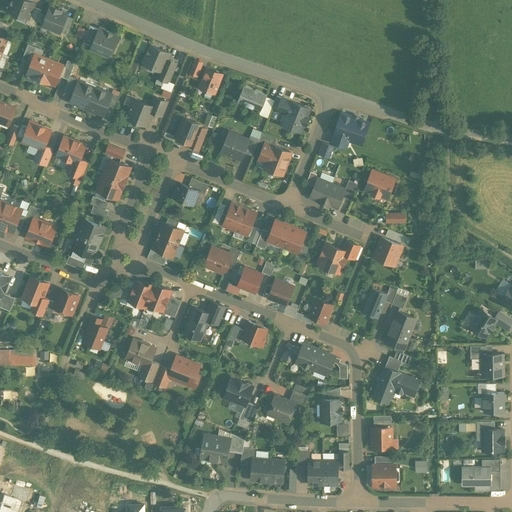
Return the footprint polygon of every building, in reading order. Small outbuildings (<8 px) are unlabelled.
[(11,0),(11,2),(13,3),(10,11),(27,18),(28,18),(33,6),(34,2),(28,0),(11,0)] [(41,9),(33,6),(28,18),(27,18),(25,23),(34,26),(41,9)] [(55,8),(50,6),(43,23),(50,25),(49,27),(59,31),(59,30),(61,26),(66,13),(61,11),(61,10),(56,7),(55,8)] [(9,30),(0,25),(0,35),(6,38),(9,30)] [(98,29),(89,25),(83,42),(91,45),(98,29)] [(105,32),(98,29),(91,45),(90,48),(101,52),(102,50),(108,52),(112,45),(114,46),(118,36),(111,33),(111,32),(106,30),(105,32)] [(35,46),(27,43),(22,57),(29,60),(32,53),(35,46)] [(169,52),(150,44),(143,62),(161,70),(166,58),(169,52)] [(48,59),(32,53),(29,60),(31,61),(27,73),(32,75),(32,76),(40,79),(48,59)] [(198,78),(204,61),(195,57),(188,75),(198,78)] [(175,62),(166,58),(161,70),(157,77),(167,81),(175,62)] [(65,66),(48,59),(40,79),(48,83),(49,81),(55,84),(59,72),(62,73),(65,66)] [(74,62),(67,59),(65,66),(62,73),(69,76),(69,75),(74,62)] [(220,73),(207,68),(200,86),(213,91),(220,73)] [(79,79),(69,75),(69,76),(63,92),(72,95),(78,80),(79,80),(79,79)] [(79,80),(78,80),(72,95),(70,101),(86,107),(95,87),(79,80)] [(266,94),(243,85),(237,100),(260,109),(261,106),(265,96),(266,94)] [(111,93),(95,87),(86,107),(103,114),(105,109),(111,93)] [(111,93),(105,109),(112,111),(118,95),(111,92),(111,93)] [(291,101),(276,95),(274,99),(271,107),(286,112),(291,101)] [(166,101),(154,96),(151,104),(154,106),(152,111),(161,115),(166,101)] [(274,99),(265,96),(261,106),(270,109),(271,107),(274,99)] [(151,104),(133,98),(126,117),(146,125),(152,111),(154,106),(151,104)] [(15,107),(0,100),(0,121),(8,124),(15,107)] [(309,107),(291,100),(291,101),(286,112),(282,124),(300,131),(303,123),(304,123),(307,116),(306,115),(309,107)] [(270,109),(261,106),(260,109),(258,115),(259,112),(268,116),(270,109)] [(368,122),(341,113),(335,131),(348,136),(350,136),(352,140),(356,141),(362,139),(368,122)] [(201,124),(183,117),(175,136),(193,144),(195,138),(200,126),(201,124)] [(50,130),(30,121),(22,140),(31,144),(32,142),(40,145),(43,147),(44,145),(50,130)] [(20,127),(12,124),(5,140),(13,144),(20,127)] [(206,129),(200,126),(195,138),(201,141),(206,129)] [(229,131),(221,150),(240,158),(243,151),(248,139),(229,131)] [(276,137),(262,131),(258,141),(264,143),(265,141),(273,145),(276,137)] [(348,136),(335,131),(332,141),(345,146),(348,136)] [(258,138),(249,135),(248,139),(243,151),(252,155),(258,138)] [(85,144),(64,136),(57,153),(57,154),(58,155),(64,158),(66,157),(72,160),(78,162),(79,158),(85,144)] [(273,145),(265,141),(264,143),(262,148),(261,149),(260,150),(261,152),(258,159),(265,161),(263,166),(282,174),(291,152),(273,145)] [(124,150),(109,143),(106,151),(121,157),(124,150)] [(44,145),(43,147),(40,145),(34,159),(46,164),(52,149),(44,145)] [(331,152),(320,148),(318,154),(329,158),(331,152)] [(88,162),(79,158),(78,162),(72,160),(67,172),(75,175),(82,177),(88,162)] [(130,166),(109,158),(106,166),(105,165),(101,173),(124,182),(127,175),(126,175),(130,167),(130,166)] [(393,178),(373,170),(373,169),(372,169),(371,170),(365,187),(364,187),(364,188),(365,189),(365,188),(371,191),(371,192),(371,193),(378,195),(379,196),(379,194),(385,197),(386,197),(387,196),(394,179),(394,178),(393,178)] [(124,182),(101,173),(98,181),(100,182),(97,190),(118,198),(118,197),(117,197),(121,189),(124,183),(124,182)] [(82,177),(75,175),(72,182),(79,185),(82,177)] [(208,183),(191,177),(188,185),(198,190),(204,193),(208,183)] [(331,183),(317,177),(310,196),(316,199),(323,202),(331,183)] [(357,183),(348,179),(344,188),(341,196),(350,199),(357,183)] [(188,185),(179,182),(177,189),(175,188),(172,196),(183,200),(184,203),(187,202),(192,204),(198,190),(188,185)] [(344,188),(331,183),(323,202),(330,205),(331,204),(337,207),(341,196),(344,188)] [(108,201),(92,195),(89,202),(93,204),(105,209),(108,201)] [(0,200),(0,226),(0,227),(10,204),(0,200)] [(243,207),(231,202),(222,224),(235,229),(243,207)] [(22,209),(10,204),(0,227),(12,231),(13,231),(19,214),(22,209)] [(105,209),(93,204),(90,211),(105,217),(108,210),(105,209)] [(256,212),(243,207),(235,229),(247,234),(256,212)] [(404,213),(386,213),(386,221),(404,221),(404,213)] [(19,214),(13,231),(18,233),(25,216),(19,214)] [(52,224),(33,216),(25,237),(44,244),(46,241),(50,231),(52,224)] [(178,221),(168,217),(165,222),(176,226),(178,221)] [(105,226),(83,218),(77,233),(100,242),(102,238),(101,234),(105,226)] [(290,225),(275,219),(269,233),(267,239),(268,240),(282,245),(290,225)] [(165,222),(163,221),(158,234),(178,242),(183,229),(176,226),(165,222)] [(305,231),(290,225),(282,245),(296,251),(305,231)] [(261,230),(253,226),(248,240),(256,243),(261,230)] [(403,234),(387,228),(385,235),(400,241),(403,234)] [(269,233),(261,230),(256,243),(255,245),(264,248),(268,240),(267,239),(269,233)] [(59,234),(50,231),(46,241),(55,245),(59,234)] [(100,242),(77,233),(72,247),(93,256),(96,248),(99,245),(100,242)] [(178,242),(158,234),(153,247),(160,250),(163,251),(172,255),(178,242)] [(401,245),(381,236),(373,256),(394,264),(401,245)] [(359,245),(346,240),(342,249),(347,251),(346,255),(354,258),(359,245)] [(342,249),(325,242),(317,262),(335,270),(338,262),(342,264),(346,255),(347,251),(342,249)] [(151,246),(147,257),(159,262),(161,257),(158,256),(160,250),(153,247),(151,246)] [(228,252),(212,246),(204,264),(222,271),(226,261),(228,262),(231,254),(228,252)] [(240,250),(230,246),(228,252),(231,254),(228,262),(234,264),(240,250)] [(83,261),(69,255),(66,262),(80,268),(83,261)] [(491,267),(491,259),(476,259),(477,267),(491,267)] [(274,263),(266,260),(261,271),(270,275),(274,263)] [(262,274),(247,268),(244,274),(242,273),(237,284),(255,291),(262,274)] [(9,276),(0,271),(0,296),(1,297),(2,292),(3,290),(4,291),(8,282),(7,282),(9,276)] [(48,282),(31,275),(22,297),(34,301),(39,304),(42,296),(48,282)] [(292,285),(275,278),(272,285),(268,296),(285,303),(292,285)] [(125,279),(106,293),(110,299),(117,295),(130,286),(125,279)] [(143,283),(136,280),(133,287),(130,286),(117,295),(129,300),(129,298),(135,300),(135,302),(144,306),(154,282),(153,282),(153,284),(144,280),(143,283)] [(170,289),(154,282),(144,306),(145,306),(146,303),(155,307),(156,305),(162,307),(163,308),(168,295),(170,289)] [(272,285),(266,283),(262,293),(268,296),(272,285)] [(398,286),(390,283),(386,292),(387,292),(384,300),(391,303),(395,292),(398,286)] [(386,292),(371,286),(362,311),(377,317),(384,300),(387,292),(386,292)] [(56,302),(52,313),(66,319),(75,296),(61,291),(56,302)] [(15,297),(2,292),(1,297),(0,296),(0,306),(9,310),(15,297)] [(406,296),(395,292),(391,303),(402,307),(406,296)] [(180,299),(168,295),(163,308),(162,307),(161,309),(161,311),(173,316),(180,299)] [(39,304),(34,301),(31,310),(42,315),(49,299),(42,296),(39,304)] [(332,304),(315,297),(308,315),(325,322),(332,304)] [(56,302),(49,299),(42,315),(50,318),(52,313),(56,302)] [(224,306),(212,301),(207,312),(210,313),(207,319),(217,323),(224,306)] [(207,312),(194,306),(184,332),(199,338),(203,329),(204,330),(207,322),(206,322),(207,319),(210,313),(207,312)] [(481,307),(470,325),(488,336),(497,322),(508,329),(511,322),(511,315),(499,308),(495,315),(481,307)] [(415,318),(397,310),(393,319),(391,321),(389,325),(409,333),(415,318)] [(132,324),(146,328),(148,321),(134,316),(132,324)] [(267,328),(248,320),(244,330),(242,335),(256,341),(255,343),(262,346),(265,339),(262,339),(267,328)] [(107,327),(92,321),(84,341),(99,347),(107,327)] [(409,333),(389,325),(388,329),(388,332),(385,340),(403,348),(409,333)] [(244,330),(238,328),(234,339),(240,341),(242,335),(244,330)] [(155,347),(133,338),(126,357),(144,364),(147,365),(149,360),(155,347)] [(0,363),(36,362),(36,350),(32,350),(32,348),(23,348),(19,348),(11,345),(12,345),(0,340),(0,363)] [(288,341),(282,358),(289,361),(292,351),(295,345),(295,344),(288,341)] [(318,349),(303,343),(301,347),(298,354),(295,361),(310,367),(318,349)] [(301,347),(295,345),(292,351),(298,354),(301,347)] [(479,345),(470,345),(470,358),(479,358),(479,357),(482,357),(482,353),(479,353),(479,345)] [(318,349),(310,367),(327,374),(332,361),(334,356),(334,355),(318,349)] [(412,357),(396,350),(393,357),(401,360),(410,364),(412,357)] [(503,353),(482,353),(482,357),(479,357),(479,358),(479,369),(483,369),(483,374),(482,374),(482,375),(503,375),(503,374),(502,374),(502,354),(503,354),(503,353)] [(199,364),(176,355),(171,369),(168,376),(169,376),(194,386),(199,375),(195,373),(199,364)] [(393,357),(389,355),(384,366),(397,371),(401,360),(393,357)] [(347,364),(339,360),(340,358),(334,356),(332,361),(336,362),(339,366),(339,377),(347,377),(347,364)] [(83,362),(77,360),(75,365),(81,368),(83,362)] [(147,365),(144,364),(139,375),(153,381),(160,365),(160,364),(149,360),(147,365)] [(171,369),(160,365),(153,381),(165,386),(169,376),(168,376),(171,369)] [(397,371),(384,366),(373,396),(387,402),(393,387),(413,395),(419,380),(397,371)] [(252,386),(231,377),(223,396),(230,398),(230,400),(237,402),(238,401),(244,404),(245,404),(246,401),(252,386)] [(495,382),(485,382),(485,392),(495,392),(495,382)] [(339,387),(322,391),(322,398),(339,398),(339,387)] [(307,395),(293,389),(288,400),(295,403),(294,403),(305,407),(307,395)] [(485,392),(483,392),(483,398),(482,398),(482,405),(483,405),(483,411),(503,411),(503,391),(495,392),(485,392)] [(288,400),(274,395),(271,402),(268,403),(266,407),(268,410),(275,413),(274,415),(287,421),(294,403),(295,403),(288,400)] [(322,398),(320,398),(320,402),(318,402),(316,404),(317,415),(318,417),(321,417),(321,421),(340,420),(340,412),(341,412),(341,406),(340,406),(339,398),(322,398)] [(257,405),(246,401),(245,404),(244,404),(239,417),(250,422),(257,405)] [(494,420),(482,420),(482,428),(494,428),(494,420)] [(338,435),(350,435),(350,422),(338,422),(338,435)] [(383,427),(371,427),(372,447),(389,446),(389,438),(391,438),(391,426),(383,427)] [(482,428),(482,431),(482,450),(503,450),(502,442),(504,442),(504,435),(502,435),(502,428),(494,428),(482,428)] [(244,438),(230,432),(229,437),(230,437),(228,450),(241,452),(242,452),(243,445),(244,438)] [(229,437),(204,433),(201,451),(210,452),(209,458),(222,460),(227,456),(228,450),(230,437),(229,437)] [(249,446),(243,445),(242,452),(241,452),(240,463),(248,464),(249,446)] [(309,450),(297,449),(297,463),(308,464),(308,460),(309,460),(309,450)] [(348,451),(338,451),(338,460),(337,460),(337,467),(348,468),(348,451)] [(269,458),(253,457),(251,479),(267,480),(269,458)] [(283,459),(269,458),(267,480),(281,481),(283,459)] [(416,471),(429,471),(428,459),(415,460),(416,471)] [(309,460),(308,460),(308,464),(308,483),(321,483),(322,460),(309,460)] [(337,460),(322,460),(321,483),(337,483),(337,467),(337,460)] [(395,464),(372,464),(372,485),(395,485),(395,464)] [(491,466),(462,466),(462,476),(464,476),(465,485),(489,485),(489,490),(490,490),(490,489),(499,489),(499,470),(491,470),(491,466)] [(3,494),(0,502),(0,511),(17,511),(22,499),(4,493),(3,494)]
